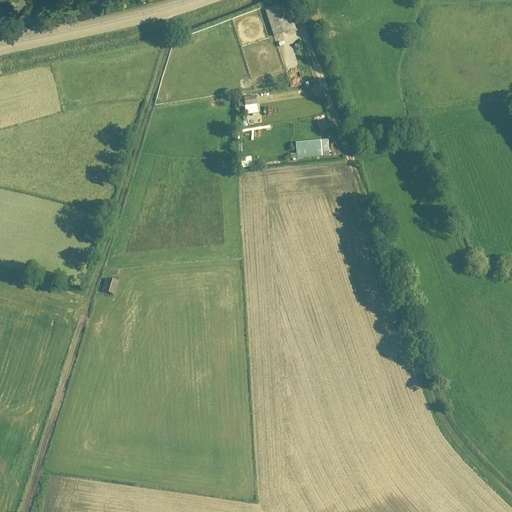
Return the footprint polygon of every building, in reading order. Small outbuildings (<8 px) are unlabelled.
[(287,6),(266,13),(275,41),(296,33),(287,6)] [(305,97),(303,83),(255,90),(258,104),(305,97)] [(244,98),(246,108),(256,106),(255,96),(244,98)] [(320,143),(295,147),(297,158),(322,155),(320,143)] [(88,231),(84,243),(95,247),(100,235),(88,231)] [(108,281),(103,293),(115,298),(119,285),(108,281)]
